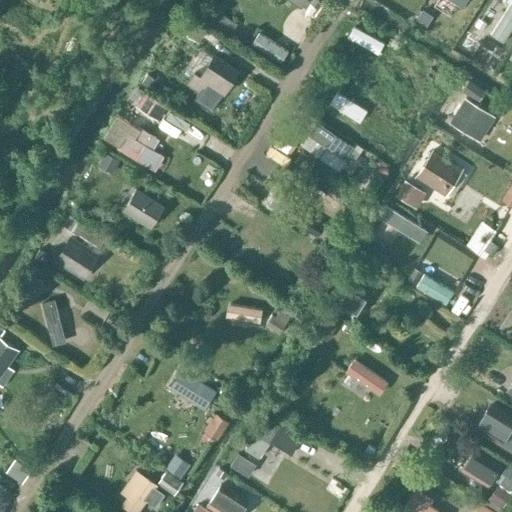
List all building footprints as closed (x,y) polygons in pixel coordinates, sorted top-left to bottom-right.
[(355,25),(349,36),(377,52),(383,41),(355,25)] [(219,51),(224,42),(205,31),(200,40),(219,51)] [(206,82),(223,93),(237,71),(214,56),(204,71),(198,67),(187,83),(200,92),(206,82)] [(157,121),(167,106),(145,93),(136,107),(157,121)] [(496,116),(463,96),(447,122),(480,142),(496,116)] [(159,138),(139,126),(133,136),(126,132),(116,147),(155,170),(164,155),(153,148),(159,138)] [(432,151),(417,175),(441,190),(456,167),(432,151)] [(423,191),(404,175),(391,190),(410,205),(423,191)] [(162,207),(135,190),(123,209),(151,226),(162,207)] [(64,223),(76,230),(82,219),(71,212),(64,223)] [(89,256),(91,252),(70,240),(58,260),(78,273),(80,269),(88,274),(96,261),(89,256)] [(396,249),(391,261),(421,276),(427,265),(419,261),(423,253),(403,243),(399,251),(396,249)] [(280,248),(275,262),(313,275),(321,253),(300,245),(298,254),(280,248)] [(344,283),(331,303),(353,318),(369,293),(361,288),(358,292),(344,283)] [(56,296),(43,299),(53,343),(67,340),(63,323),(68,321),(65,308),(59,309),(56,296)] [(267,305),(230,300),(228,316),(264,322),(267,305)] [(0,369),(3,366),(13,351),(0,341),(0,335),(5,329),(0,325),(0,369)] [(356,356),(347,370),(381,392),(390,379),(356,356)] [(272,403),(284,410),(296,390),(285,383),(272,403)] [(201,409),(201,387),(174,387),(174,403),(178,402),(178,413),(176,413),(176,427),(194,426),(194,409),(201,409)] [(511,423),(511,421),(495,411),(489,408),(478,427),(501,441),(511,423)] [(246,449),(259,457),(271,439),(293,453),(301,441),(266,418),(246,449)] [(486,485),(499,464),(474,449),(461,470),(486,485)] [(157,484),(136,469),(119,491),(126,496),(120,504),(122,506),(117,511),(137,511),(146,500),(155,506),(164,493),(155,487),(157,484)] [(221,483),(208,504),(220,511),(239,511),(247,500),(221,483)] [(500,511),(482,500),(475,511),(500,511)] [(199,502),(193,511),(209,511),(211,509),(199,502)]
